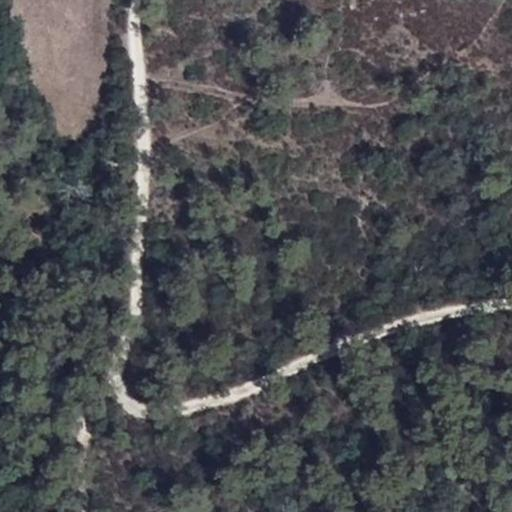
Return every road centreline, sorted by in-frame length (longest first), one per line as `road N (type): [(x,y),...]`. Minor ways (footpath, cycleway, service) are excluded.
road 1 (track): [(110,397),(150,413),(198,411),(374,330),(511,301)]
road 2 (track): [(138,0),(141,226),(128,340),(110,397)]
